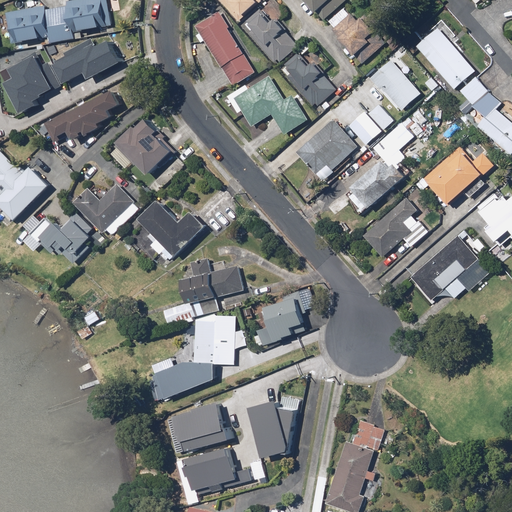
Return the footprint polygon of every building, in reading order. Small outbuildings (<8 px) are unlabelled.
[(80,32),(119,25),(114,0),(76,0),(70,1),(71,7),(51,10),(50,5),(9,12),(15,44),(51,38),(52,43),(82,38),(80,32)] [(222,0),(243,22),(266,0),(222,0)] [(313,0),(329,18),(350,0),(313,0)] [(254,18),(246,25),(279,62),(282,60),(285,63),(303,47),(289,31),(292,28),(282,16),(278,20),(267,8),(255,19),(254,18)] [(201,25),(205,32),(201,34),(205,42),(209,39),(237,87),(260,73),(224,11),(201,25)] [(353,12),(336,28),(368,64),(393,42),(369,15),(362,22),(353,12)] [(481,70),(442,27),(420,47),(458,90),(481,70)] [(92,69),(98,79),(130,59),(117,37),(106,43),(103,38),(99,40),(96,34),(69,51),(70,53),(55,62),(68,84),(92,69)] [(24,57),(27,61),(15,69),(19,75),(7,83),(19,104),(22,102),(28,113),(46,102),(44,98),(63,86),(40,49),(34,53),(33,51),(24,57)] [(289,66),(285,69),(318,105),(321,102),(323,105),(342,88),(329,73),(332,70),(317,54),(312,59),(303,49),(287,63),(289,66)] [(413,73),(399,58),(376,80),(385,90),(387,88),(408,109),(426,91),(411,75),(413,73)] [(273,74),(239,96),(258,126),(278,114),(290,133),(313,118),(297,93),(288,98),(273,74)] [(493,90),(479,75),(462,91),(477,105),(493,90)] [(73,113),(72,111),(47,123),(58,145),(69,139),(67,135),(74,131),(79,141),(111,125),(109,121),(122,115),(119,108),(128,103),(120,87),(90,102),(91,104),(73,113)] [(511,117),(501,108),(506,103),(494,91),(480,104),(491,114),(483,123),(511,148),(511,117)] [(399,121),(383,103),(372,112),(389,130),(399,121)] [(385,131),(362,104),(348,116),(371,143),(385,131)] [(377,205),(412,174),(405,166),(408,164),(405,161),(408,158),(402,151),(427,129),(424,125),(431,119),(421,108),(376,147),(387,160),(351,192),(367,211),(375,204),(377,205)] [(142,123),(113,151),(129,167),(135,161),(140,166),(143,163),(155,175),(181,149),(164,132),(167,129),(154,116),(144,125),(142,123)] [(362,145),(337,118),(301,151),(323,174),(334,164),(338,168),(362,145)] [(473,148),(470,150),(465,145),(428,180),(453,206),(498,163),(486,150),(480,156),(473,148)] [(29,173),(3,146),(0,149),(0,188),(7,195),(4,198),(10,205),(4,210),(16,222),(56,183),(38,164),(29,173)] [(142,201),(121,182),(107,197),(90,183),(74,201),(109,232),(112,229),(119,235),(143,208),(138,204),(142,201)] [(413,198),(412,196),(368,233),(386,255),(409,237),(416,246),(432,232),(417,213),(423,208),(428,214),(435,208),(421,191),(413,198)] [(503,249),(511,241),(511,193),(505,199),(500,192),(483,205),(488,211),(492,208),(500,218),(490,226),(503,241),(499,244),(503,249)] [(183,254),(214,225),(199,209),(187,220),(167,198),(146,218),(158,230),(151,236),(156,241),(154,244),(171,262),(181,252),(183,254)] [(102,234),(78,214),(70,223),(64,217),(61,221),(51,213),(46,220),(38,214),(28,225),(34,231),(28,239),(41,250),(45,244),(57,254),(60,250),(67,255),(67,254),(79,264),(91,249),(90,248),(102,234)] [(497,271),(464,234),(417,276),(438,299),(444,294),(458,297),(471,286),(475,291),(497,271)] [(193,300),(167,307),(173,325),(196,318),(195,315),(223,309),(219,293),(247,287),(241,262),(216,269),(216,266),(214,267),(211,255),(194,259),(197,271),(187,273),(193,300)] [(264,329),(269,345),(308,331),(305,323),(313,321),(303,294),(273,305),(279,323),(264,329)] [(107,318),(99,308),(86,318),(94,328),(107,318)] [(220,311),(199,317),(197,355),(192,355),(178,361),(175,355),(156,362),(160,371),(165,369),(171,394),(219,374),(220,360),(237,361),(240,312),(220,311)] [(243,434),(232,400),(184,416),(195,449),(243,434)] [(270,456),(293,450),(299,409),(282,407),(278,408),(277,404),(258,409),(270,456)] [(359,437),(353,435),(331,503),(359,511),(363,511),(370,495),(365,493),(371,477),(377,479),(379,471),(372,469),(381,440),(385,441),(390,426),(365,418),(359,437)] [(250,478),(239,444),(191,459),(202,493),(250,478)] [(289,454),(269,460),(272,472),(292,466),(289,454)]
